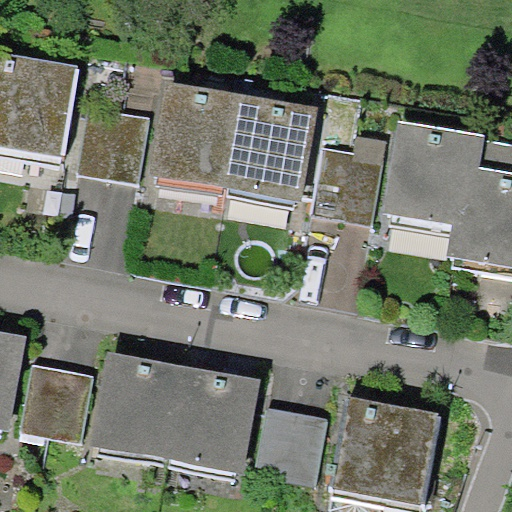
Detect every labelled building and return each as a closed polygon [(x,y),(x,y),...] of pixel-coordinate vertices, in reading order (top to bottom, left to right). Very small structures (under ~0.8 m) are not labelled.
[(275,0),(265,0),(264,9),(258,44),(290,49),(289,56),(320,62),(327,20),(296,15),(298,4),(275,0)] [(410,78),(450,85),(455,54),(415,47),(410,78)] [(0,149),(60,160),(74,80),(0,67),(0,149)] [(155,179),(224,190),(238,110),(168,98),(155,179)] [(224,190),(293,202),(307,122),(238,110),(224,190)] [(75,177),(106,182),(117,118),(86,113),(75,177)] [(148,123),(117,118),(106,182),(137,187),(148,123)] [(474,150),(405,138),(391,219),(460,231),(474,150)] [(511,273),(511,156),(474,150),(460,231),(455,263),(511,273)] [(308,218),(339,223),(350,159),(319,154),(308,218)] [(381,164),(350,159),(339,223),(370,228),(381,164)] [(0,434),(1,434),(16,354),(0,350),(0,434)] [(183,385),(114,372),(99,452),(168,465),(183,385)] [(19,438),(49,444),(61,380),(30,375),(19,438)] [(92,386),(61,380),(49,444),(80,450),(92,386)] [(252,398),(183,385),(168,465),(237,478),(252,398)] [(416,511),(425,511),(440,430),(344,412),(329,496),(333,496),(329,511),(380,511),(382,506),(416,511)] [(253,481),(284,487),(296,423),(265,417),(253,481)] [(327,429),(296,423),(284,487),(315,493),(327,429)]
